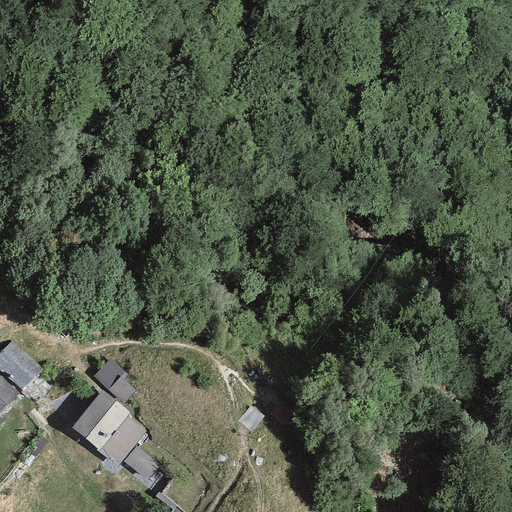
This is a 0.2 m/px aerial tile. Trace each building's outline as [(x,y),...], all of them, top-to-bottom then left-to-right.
[(12,341),(0,353),(0,371),(22,392),(43,370),(12,341)] [(125,402),(142,386),(115,357),(98,372),(125,402)] [(0,414),(19,395),(0,377),(0,414)] [(318,425),(301,390),(288,396),(297,415),(291,417),(299,434),(318,425)] [(147,430),(101,394),(71,432),(117,468),(147,430)] [(291,415),(281,405),(271,415),(281,425),(291,415)] [(129,459),(153,483),(167,469),(143,445),(129,459)]
